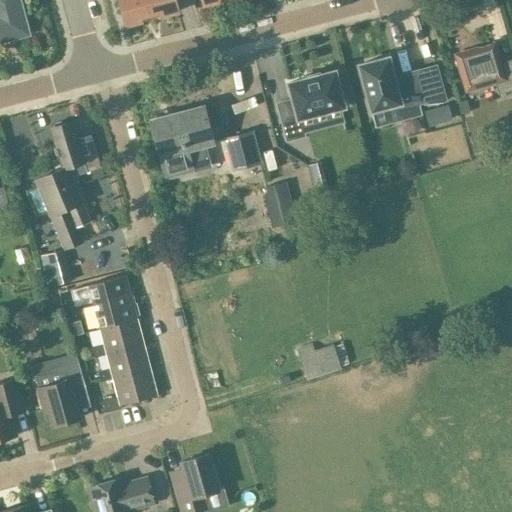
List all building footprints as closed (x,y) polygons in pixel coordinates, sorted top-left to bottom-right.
[(0,0),(0,41),(1,42),(0,39),(0,38),(15,35),(16,38),(29,34),(19,0),(0,0)] [(141,16),(151,13),(147,0),(119,0),(127,25),(142,21),(141,16)] [(147,0),(151,13),(162,11),(163,16),(179,12),(175,0),(147,0)] [(511,59),(500,63),(495,47),(476,52),(474,49),(456,54),(466,90),(495,82),(499,95),(511,90),(511,59)] [(389,57),(359,65),(371,111),(400,103),(401,108),(428,101),(421,76),(403,81),(404,84),(397,86),(389,57)] [(335,71),(318,75),(318,74),(305,77),(305,79),(289,83),(293,99),(278,103),(287,140),(304,136),(299,118),(344,106),(335,71)] [(462,116),(470,113),(467,103),(459,106),(462,116)] [(430,125),(451,119),(447,105),(426,112),(430,125)] [(203,106),(151,120),(164,168),(190,161),(187,150),(203,146),(213,143),(203,106)] [(68,166),(72,176),(101,167),(97,154),(83,158),(72,121),(64,123),(61,121),(56,123),(54,126),(51,127),(63,168),(68,166)] [(252,133),(223,141),(231,173),(261,165),(252,133)] [(67,167),(63,168),(36,179),(65,250),(84,242),(78,227),(90,222),(82,203),(71,176),(67,167)] [(103,176),(101,167),(90,171),(92,180),(103,176)] [(316,200),(325,198),(320,177),(311,179),(316,200)] [(262,188),(272,230),(296,224),(285,182),(262,188)] [(65,282),(93,268),(87,256),(59,270),(65,282)] [(93,300),(130,291),(126,275),(71,290),(75,306),(93,301),(93,300)] [(93,301),(100,327),(137,318),(136,316),(140,315),(137,303),(133,304),(130,291),(93,300),(93,301)] [(107,353),(143,343),(137,318),(100,327),(101,330),(104,344),(92,347),(95,357),(107,354),(107,353)] [(113,378),(150,369),(143,343),(107,353),(107,354),(111,368),(98,371),(101,382),(113,379),(113,378)] [(314,354),(311,346),(299,349),(308,378),(340,368),(333,348),(314,354)] [(79,418),(77,410),(91,406),(78,362),(49,370),(53,384),(39,388),(46,413),(50,411),(54,425),(79,418)] [(113,378),(113,379),(118,396),(102,400),(105,412),(122,408),(121,404),(157,395),(150,369),(113,378)] [(0,440),(17,435),(11,415),(24,411),(15,380),(0,384),(0,440)] [(181,511),(192,511),(208,508),(204,494),(220,490),(209,453),(181,461),(183,469),(171,473),(181,511)] [(154,503),(147,481),(147,478),(124,484),(123,478),(91,487),(97,511),(131,511),(131,509),(154,503)]
